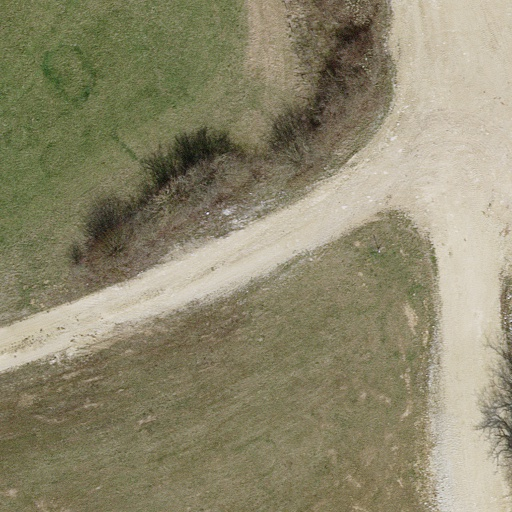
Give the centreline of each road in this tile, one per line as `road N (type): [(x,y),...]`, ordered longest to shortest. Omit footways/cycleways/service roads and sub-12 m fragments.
road 1 (track): [(0,347),(191,281),(372,186),(511,95)]
road 2 (track): [(505,98),(469,241),(452,487),(468,511)]
